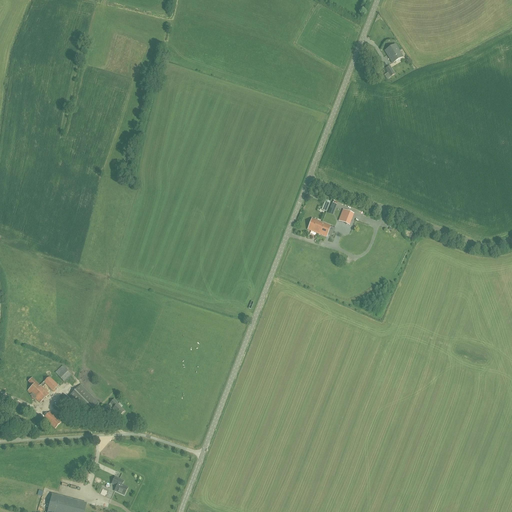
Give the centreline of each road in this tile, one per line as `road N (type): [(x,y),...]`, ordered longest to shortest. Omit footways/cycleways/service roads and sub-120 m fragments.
road 1 (tertiary): [(202,454),(308,177)]
road 2 (unclassified): [(511,239),(478,244),(308,177)]
road 3 (unclassified): [(202,454),(136,434),(0,441)]
road 4 (tertiary): [(308,177),(377,0)]
